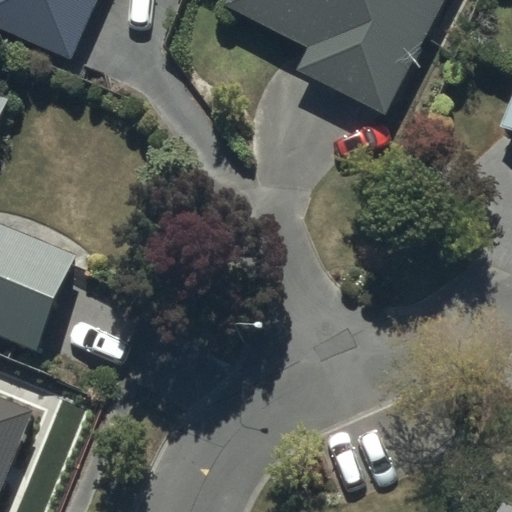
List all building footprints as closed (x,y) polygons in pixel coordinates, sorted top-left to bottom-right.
[(0,0),(0,19),(74,53),(97,0),(0,0)] [(387,110),(442,0),(228,0),(308,40),(296,64),(387,110)] [(0,330),(37,346),(77,250),(0,218),(0,112),(8,93),(0,89),(0,330)] [(0,488),(33,404),(0,390),(0,488)] [(511,511),(511,501),(506,499),(500,511),(511,511)]
